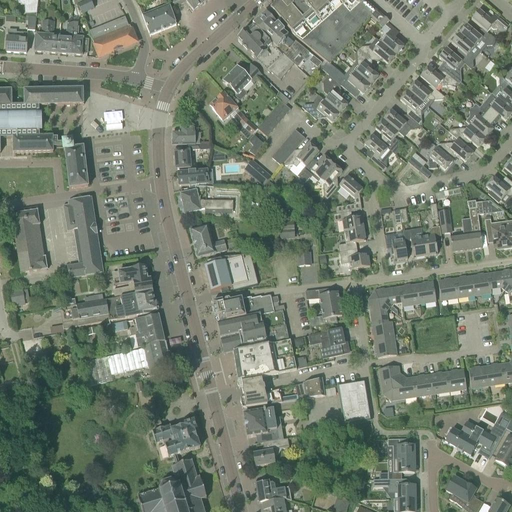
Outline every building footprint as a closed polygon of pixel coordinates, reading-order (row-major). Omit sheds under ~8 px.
[(20,0),(21,6),(25,5),(26,18),(28,18),(36,18),(38,1),(37,0),(20,0)] [(82,15),(83,14),(94,9),(90,0),(77,6),(82,15)] [(168,0),(171,5),(172,5),(173,8),(186,3),(193,12),(209,0),(168,0)] [(279,0),(278,2),(270,10),(282,23),(295,38),(329,65),(370,19),(377,12),(363,0),(279,0)] [(151,13),(142,17),(150,36),(176,26),(170,9),(169,6),(151,13)] [(471,21),(484,32),(486,34),(491,29),(493,31),(498,30),(498,32),(499,33),(505,33),(507,31),(506,29),(508,27),(497,17),(492,23),(479,11),(471,21)] [(388,22),(377,12),(370,19),(382,29),(387,24),(388,22)] [(309,54),(283,33),(277,27),(277,26),(265,13),(252,25),(253,26),(259,33),(264,38),(287,59),(287,60),(294,65),(297,68),(309,54)] [(35,31),(36,18),(28,18),(27,31),(35,31)] [(130,27),(128,27),(128,26),(125,18),(90,32),(89,32),(99,59),(113,53),(114,53),(122,50),(122,49),(136,44),(130,27)] [(36,36),(35,43),(34,53),(46,54),(49,23),(42,22),(41,37),(36,36)] [(58,55),(59,38),(53,37),(54,23),(49,23),(46,54),(58,55)] [(58,55),(70,55),(72,24),(67,24),(66,38),(59,38),(58,55)] [(82,53),(87,54),(87,40),(83,40),(78,39),(79,28),(77,25),(72,24),(70,55),(82,56),(82,53)] [(404,47),(394,39),(398,34),(387,24),(382,29),(382,37),(378,42),(379,43),(380,44),(396,57),(404,47)] [(287,59),(264,38),(259,33),(253,26),(248,31),(247,30),(236,40),(256,62),(270,75),(271,74),(280,81),(294,65),(287,60),(287,59)] [(496,42),(486,34),(484,32),(480,37),(467,26),(459,35),(474,48),(478,43),(480,45),(494,44),(496,42)] [(26,54),(26,52),(27,39),(27,33),(16,32),(15,38),(7,38),(6,53),(26,54)] [(462,63),(464,65),(471,71),(473,68),(472,55),(470,53),(474,48),(459,35),(451,44),(464,56),(460,61),(462,63)] [(396,57),(380,44),(379,43),(378,42),(376,40),(369,47),(361,48),(358,51),(370,60),(375,55),(388,66),(396,57)] [(446,74),(447,75),(457,84),(458,85),(460,83),(460,71),(464,65),(462,63),(460,61),(447,50),(438,59),(443,63),(443,66),(440,70),(445,74),(446,74)] [(359,69),(355,73),(370,86),(378,77),(365,66),(370,60),(358,51),(356,53),(357,67),(359,69)] [(321,64),(313,57),(309,62),(317,69),(321,64)] [(239,101),(241,101),(246,96),(246,94),(243,90),(251,82),(253,84),(261,75),(251,66),(243,74),(237,68),(223,82),(237,96),(236,97),(239,101)] [(362,96),(370,86),(355,73),(351,78),(349,77),(335,78),(335,71),(331,71),(325,66),(321,70),(329,77),(342,88),(346,91),(345,90),(349,84),(362,96)] [(420,78),(433,89),(435,91),(439,86),(441,87),(455,86),(457,84),(447,75),(446,74),(445,74),(441,79),(428,68),(420,78)] [(328,97),(324,102),(339,115),(347,106),(334,94),(338,89),(340,91),(342,88),(329,77),(323,84),(324,93),(328,97)] [(511,96),(508,93),(511,87),(505,81),(501,77),(499,80),(500,93),(502,95),(498,100),(511,112),(511,96)] [(445,98),(435,91),(433,89),(429,94),(415,83),(408,92),(423,105),(427,100),(429,102),(442,101),(445,98)] [(11,91),(0,91),(0,139),(13,139),(13,154),(37,154),(53,153),(53,148),(63,148),(63,151),(64,151),(65,156),(65,159),(69,190),(86,188),(88,188),(85,164),(84,158),(83,148),(73,149),(72,140),(62,141),(62,144),(57,144),(57,139),(52,139),(52,138),(39,138),(39,131),(39,114),(39,107),(79,106),(83,106),(83,90),(79,90),(62,90),(37,91),(32,91),(24,91),(24,106),(11,106),(11,91)] [(419,110),(423,105),(408,92),(400,101),(413,112),(408,118),(420,127),(422,125),(421,112),(419,110)] [(239,126),(252,137),(257,130),(246,120),(224,94),(209,107),(223,123),(231,116),(239,126)] [(289,102),(280,94),(276,98),(280,103),(285,106),(289,102)] [(511,114),(511,112),(498,100),(497,100),(491,95),(479,109),(484,114),(487,116),(496,124),(500,118),(505,122),(511,114)] [(339,115),(324,102),(320,107),(318,105),(304,106),(301,109),(316,121),(321,115),(332,124),(339,115)] [(290,111),(285,106),(280,103),(277,107),(286,115),(290,111)] [(493,130),(480,119),(484,114),(479,109),(475,106),(471,110),(472,120),(474,122),(470,126),(485,140),(493,130)] [(286,115),(277,107),(273,111),(282,120),(286,115)] [(282,120),(273,111),(269,116),(279,124),(282,120)] [(418,130),(420,127),(408,118),(404,123),(391,112),(383,121),(398,134),(402,129),(404,131),(418,130)] [(279,124),(269,116),(265,121),(275,129),(279,124)] [(275,129),(265,121),(261,125),(271,133),(275,129)] [(388,141),(384,147),(387,150),(395,156),(397,154),(396,141),(394,139),(398,134),(383,121),(375,130),(388,141)] [(271,133),(261,125),(257,130),(267,138),(271,133)] [(477,149),(485,140),(470,126),(466,131),(464,130),(450,131),(448,133),(457,141),(460,143),(464,138),(477,149)] [(194,145),(193,128),(180,128),(180,134),(179,134),(179,133),(178,133),(178,134),(172,134),(172,136),(171,136),(171,140),(172,140),(172,146),(186,146),(194,146),(194,145)] [(291,136),(300,144),(305,139),(295,131),(291,136)] [(287,140),(297,149),(300,144),(291,136),(287,140)] [(383,155),(387,150),(384,147),(372,137),(364,146),(377,157),(373,163),(384,172),(386,170),(385,156),(383,155)] [(283,145),(293,153),(294,152),(297,149),(287,140),(283,145)] [(473,154),(460,143),(457,141),(453,146),(451,144),(438,145),(435,148),(437,149),(447,158),(452,152),(465,163),(473,154)] [(193,159),(192,151),(200,151),(200,145),(194,145),(194,146),(186,146),(187,151),(174,153),(175,171),(191,169),(195,169),(194,159),(193,159)] [(284,154),(289,158),(293,153),(283,145),(279,149),(284,154)] [(301,173),(309,164),(318,153),(309,145),(299,156),(294,152),(293,153),(289,158),(283,165),(285,167),(298,166),(300,164),(305,167),(300,172),(301,173)] [(453,162),(447,158),(437,149),(435,148),(431,153),(431,154),(432,155),(428,161),(429,170),(428,170),(437,170),(437,169),(436,169),(436,166),(437,165),(445,172),(453,162)] [(284,154),(279,149),(271,159),(276,163),(284,154)] [(281,167),(283,165),(289,158),(284,154),(276,163),(281,167)] [(317,183),(319,180),(333,165),(323,157),(314,169),(309,164),(301,173),(297,177),(299,179),(298,181),(303,185),(304,183),(305,184),(309,179),(310,180),(312,178),(317,183)] [(419,173),(423,168),(412,158),(407,163),(419,173)] [(331,186),(342,173),(333,165),(319,180),(324,184),(323,186),(324,200),(326,202),(336,191),(331,186)] [(249,176),(263,188),(271,178),(257,166),(249,176)] [(213,189),(212,171),(177,174),(177,175),(177,176),(176,176),(176,177),(176,178),(176,179),(176,180),(177,181),(178,181),(178,187),(189,186),(189,189),(196,188),(205,189),(213,189)] [(347,177),(339,187),(354,200),(355,206),(360,205),(359,195),(362,191),(347,177)] [(511,183),(511,184),(507,190),(494,179),(486,188),(490,192),(488,195),(498,204),(505,196),(507,198),(511,197),(511,183)] [(243,222),(243,191),(212,189),(205,189),(196,188),(189,189),(182,190),(181,190),(179,191),(180,195),(180,196),(180,197),(180,199),(180,201),(182,203),(182,204),(184,215),(186,215),(187,218),(195,217),(243,222)] [(78,262),(78,263),(99,260),(89,199),(88,199),(69,202),(69,206),(63,207),(63,208),(67,233),(73,232),(74,237),(76,247),(78,262)] [(482,249),(479,225),(478,216),(503,213),(490,202),(476,204),(476,209),(468,210),(469,213),(472,235),(467,235),(469,251),(482,249)] [(436,205),(435,205),(429,206),(431,216),(432,220),(438,219),(437,215),(436,205)] [(335,208),(336,215),(348,213),(347,206),(335,208)] [(405,210),(399,211),(401,225),(408,224),(405,210)] [(401,225),(399,211),(393,212),(395,226),(401,225)] [(12,216),(18,262),(39,259),(34,227),(39,226),(39,227),(40,226),(39,226),(37,212),(36,212),(12,216),(12,215),(11,216),(12,216)] [(439,213),(442,235),(451,234),(447,212),(439,213)] [(344,233),(363,230),(362,218),(349,220),(348,213),(336,215),(333,216),(334,223),(342,221),(344,233)] [(469,251),(467,235),(472,235),(469,220),(461,221),(463,235),(450,237),(451,243),(452,253),(467,251),(469,251)] [(511,246),(511,221),(491,224),(490,221),(484,221),(486,233),(492,233),(494,249),(511,246)] [(279,240),(294,239),(293,223),(278,224),(279,240)] [(212,245),(211,241),(207,227),(190,232),(197,259),(226,252),(224,242),(212,245)] [(428,237),(422,238),(425,258),(437,256),(435,243),(442,242),(440,232),(439,228),(431,229),(429,232),(427,233),(428,234),(428,235),(428,237)] [(338,246),(339,253),(354,251),(353,244),(365,242),(363,230),(344,233),(346,245),(338,246)] [(401,241),(397,242),(397,240),(394,238),(394,235),(384,237),(386,251),(393,250),(395,263),(407,261),(404,241),(401,241)] [(413,259),(425,258),(422,238),(410,240),(412,250),(413,259)] [(355,258),(354,251),(339,253),(341,266),(349,264),(350,271),(370,268),(368,256),(355,258)] [(311,266),(310,253),(295,254),(296,265),(297,267),(311,266)] [(207,267),(204,268),(206,275),(210,292),(210,293),(221,290),(222,294),(228,292),(227,288),(231,287),(232,291),(233,292),(258,286),(256,278),(250,256),(221,258),(206,261),(207,266),(207,267)] [(45,258),(39,259),(18,262),(21,275),(36,272),(47,271),(45,258)] [(99,260),(78,263),(79,266),(67,268),(69,280),(101,275),(99,260)] [(119,280),(114,281),(115,286),(128,284),(150,281),(150,280),(147,281),(147,280),(146,277),(148,277),(147,268),(126,271),(118,272),(119,280)] [(511,271),(488,275),(491,291),(501,289),(505,292),(511,282),(511,271)] [(488,275),(471,278),(474,297),(491,295),(491,291),(488,275)] [(471,278),(455,280),(458,300),(474,297),(471,278)] [(441,302),(458,300),(455,280),(438,283),(441,302)] [(129,288),(114,291),(115,299),(137,295),(137,293),(151,291),(150,281),(128,284),(129,288)] [(433,284),(415,287),(418,306),(436,303),(433,284)] [(415,287),(399,289),(401,304),(402,308),(418,306),(415,287)] [(371,297),(388,310),(391,306),(401,304),(399,289),(375,293),(371,297)] [(8,290),(9,307),(28,306),(27,290),(8,290)] [(319,301),(321,309),(340,305),(339,300),(337,294),(328,295),(327,290),(305,293),(306,301),(319,301)] [(115,299),(60,310),(63,324),(64,330),(111,321),(142,316),(152,314),(152,313),(156,312),(156,310),(152,292),(152,291),(151,291),(152,292),(137,295),(115,299)] [(222,300),(212,302),(213,308),(213,309),(213,311),(214,312),(214,313),(214,314),(271,300),(271,299),(270,297),(261,299),(261,297),(251,300),(251,298),(242,300),(241,299),(230,302),(229,301),(228,300),(225,301),(224,302),(225,304),(223,304),(222,300)] [(368,301),(372,326),(387,324),(386,314),(388,310),(371,297),(368,301)] [(214,314),(214,316),(215,317),(215,318),(217,317),(219,323),(217,323),(217,324),(217,325),(217,326),(218,326),(227,324),(252,319),(257,318),(261,317),(274,314),(273,309),(272,305),(271,300),(214,314)] [(341,310),(340,305),(321,309),(322,317),(309,320),(311,329),(333,325),(332,319),(342,317),(340,310),(341,310)] [(261,317),(257,318),(259,330),(239,334),(239,336),(239,339),(241,349),(242,350),(242,351),(252,349),(289,341),(282,312),(274,314),(261,317)] [(134,328),(129,329),(130,336),(134,335),(137,348),(143,347),(164,342),(158,316),(132,322),(134,328)] [(227,324),(218,326),(221,337),(220,337),(220,338),(238,334),(239,334),(259,330),(257,318),(252,319),(227,324)] [(126,322),(100,327),(102,336),(128,331),(126,322)] [(372,326),(374,343),(394,340),(391,323),(387,324),(372,326)] [(50,335),(62,332),(60,326),(48,328),(50,335)] [(341,330),(329,333),(308,337),(308,338),(309,338),(310,344),(312,344),(312,345),(322,343),(324,351),(327,351),(328,359),(341,356),(341,355),(347,354),(346,352),(348,352),(346,342),(343,343),(341,331),(341,330)] [(230,338),(220,340),(223,355),(233,352),(242,350),(241,349),(239,339),(239,336),(239,334),(238,334),(238,336),(230,338)] [(374,343),(377,360),(396,357),(394,340),(374,343)] [(242,350),(233,352),(238,382),(261,378),(263,378),(278,374),(281,374),(293,371),(296,371),(296,370),(290,341),(289,341),(252,349),(242,351),(242,350)] [(144,350),(82,364),(88,388),(113,382),(111,376),(148,368),(151,377),(171,373),(169,367),(165,350),(164,342),(143,347),(144,350)] [(46,353),(29,357),(32,371),(49,367),(46,353)] [(302,359),(296,361),(298,370),(307,368),(305,361),(303,361),(302,359)] [(511,383),(511,366),(509,365),(502,366),(505,385),(511,383)] [(502,366),(485,368),(488,387),(505,385),(502,366)] [(383,396),(387,399),(400,381),(396,379),(399,375),(398,368),(379,371),(383,396)] [(471,390),(488,387),(485,368),(468,371),(471,390)] [(463,372),(446,374),(449,393),(466,390),(463,372)] [(433,396),(449,393),(446,374),(430,377),(433,396)] [(430,377),(413,379),(416,398),(433,396),(430,377)] [(238,382),(237,382),(239,389),(242,389),(242,388),(243,394),(244,399),(243,399),(240,400),(242,410),(245,409),(264,406),(282,403),(279,390),(265,394),(264,392),(263,388),(262,384),(262,383),(261,378),(238,382)] [(391,402),(416,398),(413,379),(406,380),(403,384),(400,381),(387,399),(391,402)] [(322,380),(295,386),(298,401),(306,400),(315,399),(325,397),(323,389),(322,380)] [(141,383),(134,385),(136,394),(143,393),(141,383)] [(371,421),(364,383),(338,387),(344,425),(371,421)] [(0,401),(8,399),(4,386),(0,387),(0,401)] [(392,409),(383,410),(384,416),(387,418),(393,417),(392,409)] [(251,446),(262,444),(272,442),(283,441),(279,418),(275,419),(273,410),(265,411),(243,415),(243,416),(247,438),(247,439),(250,438),(261,436),(262,444),(251,445),(251,446)] [(147,428),(161,424),(157,412),(144,416),(147,428)] [(172,457),(175,466),(179,465),(176,456),(200,449),(195,433),(196,432),(193,422),(182,425),(183,427),(174,430),(173,426),(152,433),(155,445),(163,442),(168,459),(172,457)] [(495,440),(488,436),(483,433),(476,428),(475,429),(474,428),(474,429),(475,430),(473,433),(472,432),(471,434),(472,435),(470,438),(469,437),(469,438),(470,439),(469,440),(460,435),(452,430),(451,431),(452,431),(451,433),(449,432),(445,440),(447,441),(446,442),(445,442),(445,443),(455,448),(455,447),(458,449),(456,451),(462,454),(463,453),(470,457),(471,456),(470,456),(474,449),(476,445),(477,445),(477,444),(477,443),(482,446),(483,446),(490,450),(490,449),(489,449),(494,441),(495,441),(495,440)] [(511,438),(509,436),(495,461),(509,469),(511,464),(511,438)] [(289,449),(288,440),(283,441),(272,442),(274,449),(272,449),(272,451),(252,454),(255,469),(275,465),(274,457),(277,456),(281,450),(289,449)] [(414,460),(414,447),(407,447),(407,441),(387,441),(387,448),(392,448),(393,461),(414,460)] [(414,474),(414,460),(393,461),(393,474),(414,474)] [(190,462),(179,465),(175,466),(171,467),(175,483),(170,480),(162,483),(158,490),(137,497),(141,511),(203,511),(200,501),(206,499),(199,478),(197,479),(192,462),(190,462)] [(471,507),(468,511),(477,511),(482,504),(472,498),(476,491),(474,490),(475,488),(467,483),(465,486),(460,483),(461,482),(454,478),(446,492),(452,495),(449,501),(455,504),(462,509),(465,503),(471,507)] [(373,481),(373,489),(388,489),(388,481),(373,481)] [(270,491),(268,482),(262,483),(262,482),(254,483),(255,483),(256,486),(257,488),(256,488),(256,490),(258,489),(258,491),(257,491),(258,494),(259,497),(258,497),(258,499),(259,504),(262,504),(283,500),(291,502),(288,488),(270,491)] [(398,493),(398,500),(398,501),(415,500),(414,487),(393,487),(393,493),(398,493)] [(345,511),(350,501),(337,497),(332,511),(345,511)] [(270,511),(285,511),(284,507),(283,500),(262,504),(263,511),(270,509),(270,511)] [(398,501),(398,500),(393,500),(393,511),(414,511),(415,500),(398,501)] [(489,511),(506,511),(509,507),(496,500),(489,511)]
